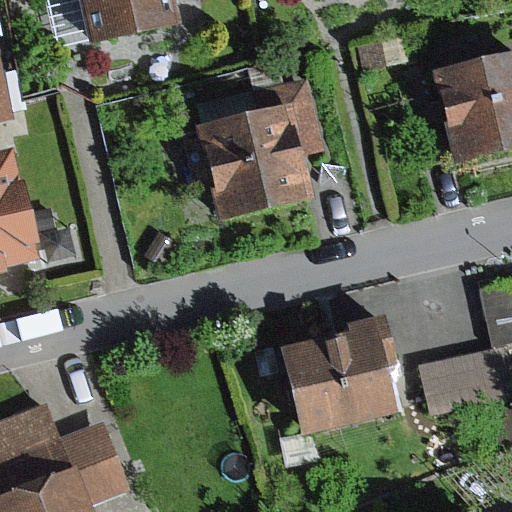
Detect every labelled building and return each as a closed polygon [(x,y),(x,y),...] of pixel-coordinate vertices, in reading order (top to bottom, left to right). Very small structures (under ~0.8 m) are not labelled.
[(163,0),(77,0),(86,44),(168,28),(163,0)] [(511,82),(506,57),(423,76),(445,170),(511,154),(511,82)] [(0,135),(14,132),(0,68),(0,135)] [(285,110),(192,127),(210,222),(303,205),(285,110)] [(0,151),(0,276),(32,268),(2,151),(0,151)] [(511,292),(481,298),(491,351),(511,347),(511,292)] [(363,324),(265,354),(293,444),(391,414),(363,324)] [(511,409),(511,365),(426,367),(427,418),(511,415),(511,409)] [(85,511),(44,415),(0,429),(0,511),(85,511)]
